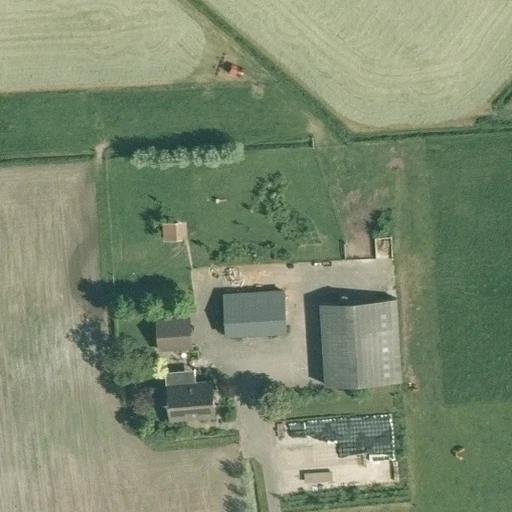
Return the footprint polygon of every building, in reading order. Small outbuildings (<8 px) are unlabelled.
[(283,290),(224,293),(227,334),(285,331),(283,290)] [(327,387),(402,383),(398,300),(323,304),(327,387)] [(158,351),(193,348),(190,317),(156,319),(158,351)] [(203,382),(201,350),(170,352),(172,384),(203,382)] [(170,419),(215,416),(212,381),(168,385),(170,419)] [(397,445),(395,419),(301,425),(302,451),(397,445)] [(333,475),(334,496),(353,495),(352,474),(333,475)]
